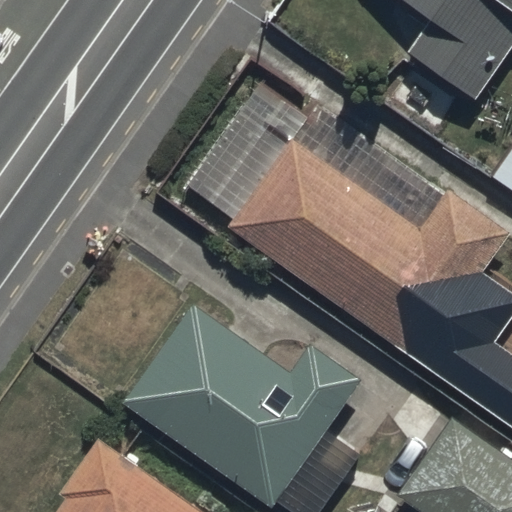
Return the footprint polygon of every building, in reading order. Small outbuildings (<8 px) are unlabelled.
[(511,0),(378,0),(431,35),(410,65),(483,115),(511,72),(511,0)] [(323,60),(266,23),(250,49),(306,85),(323,60)] [(511,135),(508,142),(486,126),(468,151),(492,168),(497,162),(511,173),(511,135)] [(511,442),(511,360),(501,353),(511,337),(511,301),(494,289),(511,261),(511,248),(454,209),(429,245),(296,154),(237,240),(423,367),(417,377),(511,442)] [(124,414),(268,511),(288,511),(352,421),(369,395),(315,358),(297,383),(194,313),(124,414)] [(511,511),(511,458),(454,419),(397,503),(409,511),(511,511)] [(189,511),(101,451),(59,511),(189,511)]
